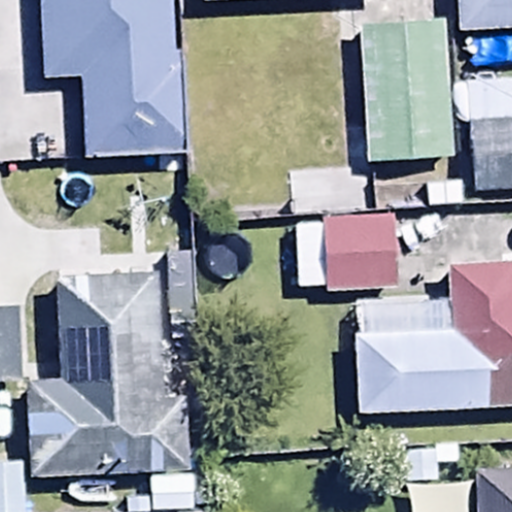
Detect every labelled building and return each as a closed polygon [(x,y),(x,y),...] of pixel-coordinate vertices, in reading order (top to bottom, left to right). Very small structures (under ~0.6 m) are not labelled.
[(167,119),(162,0),(22,0),(24,47),(70,46),(73,123),(167,119)] [(443,0),(351,0),(359,131),(451,126),(443,0)] [(511,0),(450,0),(452,36),(511,33),(511,0)] [(511,41),(460,45),(465,127),(511,123),(511,41)] [(320,291),(321,297),(390,292),(385,220),(288,227),(293,293),(320,291)] [(346,336),(351,416),(511,409),(511,283),(509,284),(508,266),(444,269),(445,311),(351,315),(352,336),(346,336)] [(154,403),(148,278),(50,281),(55,385),(20,387),(25,482),(176,475),(172,402),(154,403)] [(9,311),(0,311),(0,385),(13,385),(9,311)] [(511,511),(511,470),(469,472),(470,511),(511,511)]
